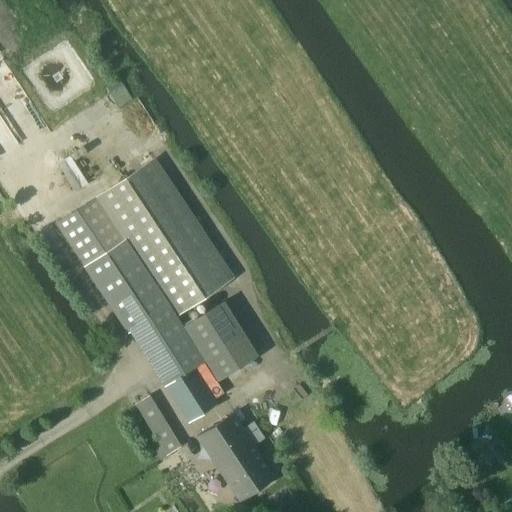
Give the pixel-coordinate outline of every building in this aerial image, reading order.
[(105,89),(109,96),(123,88),(119,81),(105,89)] [(192,367),(203,360),(204,360),(190,339),(182,327),(174,316),(230,279),(152,161),(97,197),(55,224),(125,329),(127,328),(163,386),(165,386),(188,421),(216,403),(192,367)] [(182,327),(190,339),(204,360),(203,360),(215,381),(257,356),(228,313),(221,301),(198,316),(182,327)] [(164,455),(180,446),(148,394),(133,404),(164,455)] [(238,500),(273,477),(231,413),(196,436),(238,500)] [(469,496),(456,504),(460,511),(466,511),(475,507),(469,496)]
